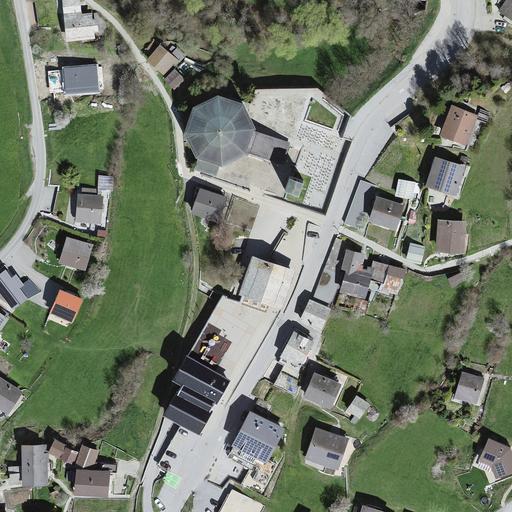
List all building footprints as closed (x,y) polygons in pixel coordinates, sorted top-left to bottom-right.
[(82,0),(77,0),(66,1),(68,15),(84,13),(82,0)] [(511,3),(509,1),(500,14),(511,21),(511,3)] [(68,15),(69,43),(99,41),(97,14),(68,15)] [(165,45),(150,61),(168,77),(182,61),(165,45)] [(62,70),(48,71),(49,93),(64,92),(64,94),(100,92),(98,64),(62,67),(62,70)] [(168,80),(176,90),(187,80),(179,70),(168,80)] [(218,95),(193,107),(184,134),(196,158),(197,159),(194,168),(216,174),(219,166),(222,167),(245,155),(246,153),(254,155),(284,164),(290,142),(255,132),(255,129),(243,104),(218,95)] [(455,107),(443,137),(468,147),(480,117),(455,107)] [(440,158),(431,187),(458,195),(467,166),(440,158)] [(99,173),(99,193),(107,193),(107,173),(99,173)] [(304,184),(290,179),(285,193),(299,198),(304,184)] [(361,182),(346,225),(361,230),(376,188),(361,182)] [(417,184),(400,182),(397,198),(414,201),(417,184)] [(200,189),(191,213),(218,223),(227,199),(200,189)] [(106,197),(81,194),(77,221),(103,224),(106,197)] [(380,198),(373,222),(399,230),(406,206),(380,198)] [(467,222),(441,221),(440,252),(466,252),(467,222)] [(68,239),(59,263),(85,272),(94,248),(68,239)] [(426,248),(412,245),(408,262),(422,265),(426,248)] [(341,291),(368,296),(372,277),(385,280),(384,287),(401,291),(406,266),(373,259),(372,266),(363,264),(366,251),(347,247),(343,268),(346,269),(341,291)] [(252,256),(239,295),(242,296),(281,310),(283,310),(296,271),(268,261),(252,256)] [(8,271),(0,276),(0,290),(14,311),(29,300),(8,271)] [(81,299),(59,290),(50,313),(72,322),(81,299)] [(240,302),(223,295),(209,318),(171,380),(180,386),(163,416),(206,440),(281,310),(242,296),(241,299),(240,302)] [(309,299),(299,322),(321,332),(331,309),(309,299)] [(0,333),(11,319),(0,311),(0,333)] [(294,331),(280,357),(281,358),(300,368),(314,342),(294,331)] [(284,365),(274,385),(296,396),(303,369),(300,368),(281,358),(278,363),(284,365)] [(314,372),(303,398),(330,410),(342,384),(314,372)] [(466,373),(457,399),(478,406),(487,380),(466,373)] [(0,376),(0,408),(10,415),(25,394),(0,376)] [(357,397),(348,411),(361,420),(370,406),(357,397)] [(251,412),(233,446),(266,463),(284,430),(251,412)] [(319,430),(308,460),(339,471),(350,440),(319,430)] [(511,474),(511,450),(511,449),(491,440),(482,461),(494,466),(499,479),(511,474)] [(59,441),(52,454),(76,467),(83,454),(59,441)] [(49,446),(26,446),(26,485),(50,485),(50,472),(49,446)] [(101,453),(86,447),(78,466),(93,472),(101,453)] [(22,482),(22,465),(11,465),(10,481),(22,482)] [(82,472),(80,495),(110,498),(113,475),(82,472)] [(232,489),(219,511),(261,511),(265,506),(232,489)]
